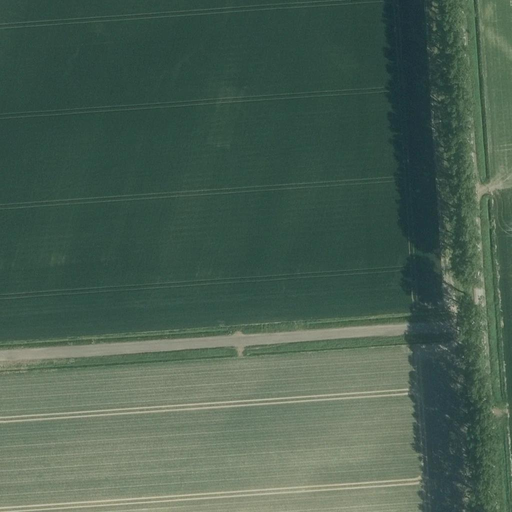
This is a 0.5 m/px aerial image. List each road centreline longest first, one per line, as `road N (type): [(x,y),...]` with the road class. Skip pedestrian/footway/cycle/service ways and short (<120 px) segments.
road 1 (unclassified): [(0,356),(481,323)]
road 2 (unclassified): [(481,323),(459,0)]
road 3 (unclassified): [(494,511),(481,323)]
